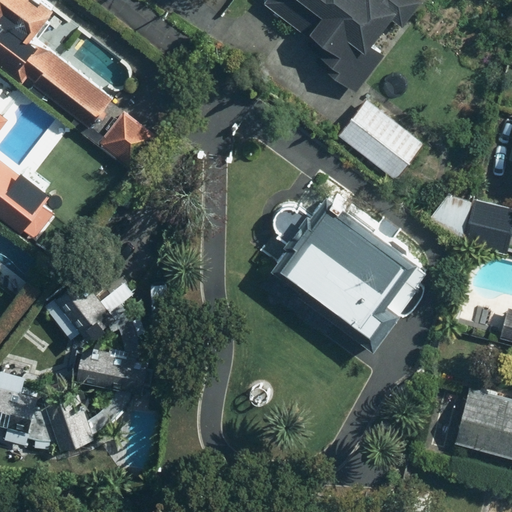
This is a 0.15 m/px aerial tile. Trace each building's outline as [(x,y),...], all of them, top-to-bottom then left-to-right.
[(45,0),(0,0),(0,65),(20,81),(23,77),(57,104),(53,108),(71,122),(74,118),(89,130),(114,98),(39,39),(60,12),(45,0)] [(357,93),(367,80),(386,56),(373,47),(399,13),(411,20),(424,2),(421,0),(266,0),(264,3),(311,38),(306,43),(321,56),(317,61),(336,79),(357,93)] [(159,134),(126,110),(98,148),(131,172),(159,134)] [(511,236),(511,207),(475,200),(467,240),(510,249),(511,236)] [(386,319),(374,310),(407,266),(332,211),(287,271),(374,335),(386,319)] [(45,304),(75,339),(83,332),(90,341),(115,319),(78,275),(45,304)] [(109,360),(109,354),(85,351),(82,384),(114,388),(115,381),(122,382),(121,389),(143,391),(147,358),(118,355),(117,361),(109,360)] [(38,395),(25,392),(28,378),(2,372),(0,380),(0,422),(30,429),(38,395)] [(76,383),(42,394),(62,450),(95,438),(76,383)] [(511,396),(471,386),(457,443),(511,456),(511,396)] [(511,511),(511,504),(490,499),(486,511),(511,511)]
